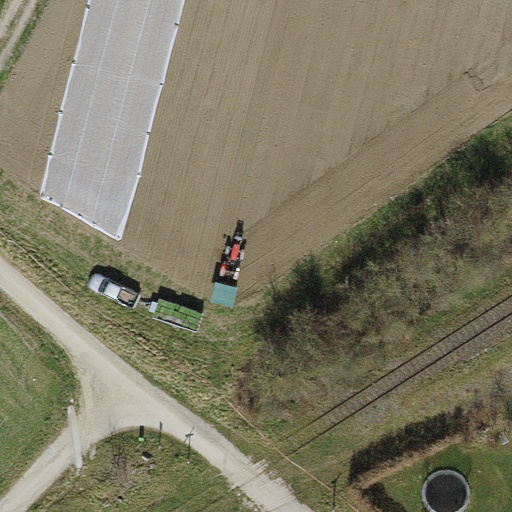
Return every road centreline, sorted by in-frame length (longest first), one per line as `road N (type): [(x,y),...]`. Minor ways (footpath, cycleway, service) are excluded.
road 1 (track): [(3,511),(129,387),(248,471)]
road 2 (track): [(0,268),(129,387)]
